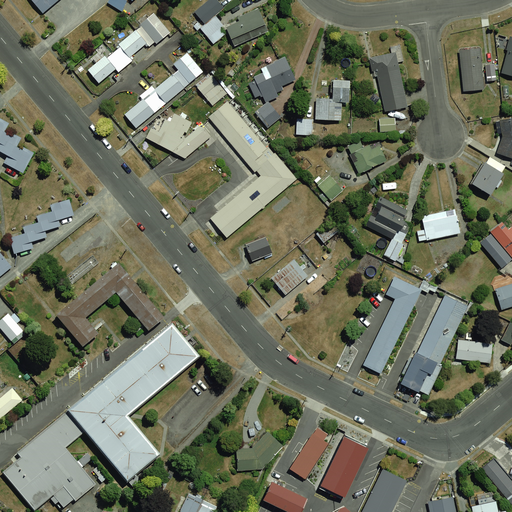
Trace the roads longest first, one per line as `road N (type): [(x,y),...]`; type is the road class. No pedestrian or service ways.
road 1 (residential): [(511,394),(459,435),(437,438),(295,374),(246,331),(0,36)]
road 2 (residential): [(424,10),(439,135)]
